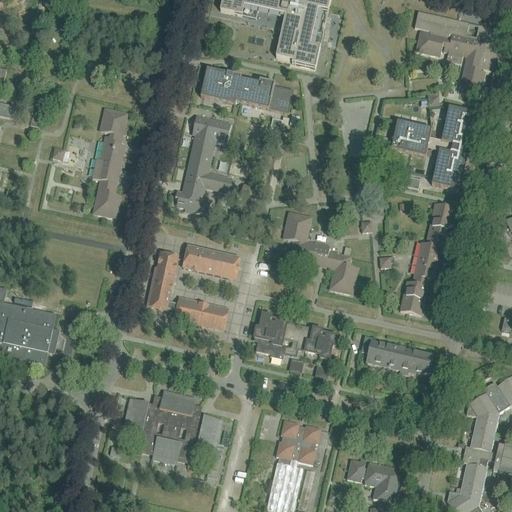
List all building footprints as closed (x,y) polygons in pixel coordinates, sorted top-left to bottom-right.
[(222,0),(220,13),(249,19),(251,9),(258,11),(285,17),(275,59),(276,59),(292,63),(292,65),(315,70),(322,41),(312,39),(313,32),(318,11),(328,13),(330,0),(222,0)] [(418,14),(414,30),(430,34),(430,36),(426,35),(420,33),(419,39),(417,48),(416,54),(422,55),(434,58),(440,60),(441,54),(442,49),(444,49),(443,54),(447,55),(445,64),(461,67),(463,59),(466,60),(460,88),(459,94),(464,95),(474,97),(479,99),(481,93),(484,80),(485,74),(479,73),(474,72),(474,70),(495,74),(504,34),(478,28),(478,30),(474,45),(466,42),(467,39),(466,39),(469,26),(418,14)] [(0,179),(1,174),(0,173),(0,118),(13,121),(16,109),(0,105),(0,82),(4,83),(7,72),(0,70),(0,179)] [(200,99),(235,107),(235,104),(288,116),(293,93),(274,89),(274,86),(259,83),(259,85),(240,81),(241,79),(207,71),(200,99)] [(428,99),(429,110),(439,109),(438,98),(428,99)] [(461,157),(463,149),(469,150),(477,115),(449,109),(441,143),(429,140),(431,131),(397,123),(391,152),(425,159),(427,150),(439,153),(431,186),(459,193),(467,158),(461,157)] [(122,143),(128,116),(105,111),(101,129),(105,135),(111,137),(110,140),(105,139),(100,162),(97,161),(92,181),(100,183),(93,216),(116,221),(120,203),(116,197),(110,196),(110,194),(115,195),(126,148),(121,147),(121,143),(122,143)] [(177,194),(175,201),(178,202),(176,209),(182,210),(184,209),(187,214),(191,215),(196,212),(197,214),(202,215),(208,216),(209,210),(210,207),(207,206),(209,201),(203,200),(205,191),(221,194),(227,196),(227,194),(233,195),(235,184),(230,183),(230,181),(208,176),(216,142),(227,145),(232,126),(197,117),(193,134),(195,138),(188,171),(190,172),(189,175),(187,184),(189,184),(186,196),(185,197),(183,195),(177,194)] [(33,118),(31,128),(39,130),(41,119),(33,118)] [(272,120),(270,130),(280,133),(282,123),(272,120)] [(387,140),(377,138),(375,148),(385,150),(387,140)] [(65,153),(55,151),(52,161),(63,163),(65,153)] [(401,177),(399,187),(418,192),(420,182),(401,177)] [(243,186),(241,196),(251,199),(253,188),(243,186)] [(16,203),(17,195),(7,193),(5,201),(16,203)] [(441,238),(449,240),(456,211),(435,206),(426,246),(425,246),(422,260),(418,259),(413,283),(418,284),(418,286),(407,284),(400,313),(421,318),(429,282),(433,283),(443,241),(440,240),(441,238)] [(352,297),(358,271),(349,269),(351,259),(329,254),(330,248),(315,245),(315,246),(306,244),(312,220),(289,215),(283,241),(293,244),(291,255),(302,258),(301,265),(310,267),(310,270),(315,271),(316,265),(325,267),(324,270),(334,272),(329,292),(352,297)] [(372,234),(372,224),(361,225),(362,235),(372,234)] [(235,282),(240,261),(188,249),(183,270),(235,282)] [(176,298),(170,297),(179,259),(161,255),(157,271),(155,271),(147,308),(166,313),(167,311),(176,313),(174,321),(224,333),(229,311),(179,300),(178,306),(174,305),(176,298)] [(390,259),(380,260),(380,271),(391,270),(390,259)] [(0,357),(10,359),(9,364),(16,365),(17,361),(45,367),(48,355),(50,356),(56,332),(53,332),(56,317),(4,305),(7,292),(0,290),(0,357)] [(296,352),(305,354),(307,344),(310,345),(313,331),(302,328),(301,331),(296,330),(297,327),(275,322),(274,325),(270,324),(271,319),(263,317),(260,331),(256,330),(254,340),(258,341),(256,354),(270,357),(270,359),(283,362),(284,355),(295,357),(296,352)] [(307,344),(305,354),(317,357),(317,354),(321,355),(320,360),(329,362),(332,348),(335,349),(337,339),(325,336),(325,339),(321,338),(322,333),(313,331),(310,345),(307,344)] [(365,339),(361,355),(369,356),(367,366),(401,374),(400,376),(407,378),(408,376),(415,377),(416,375),(429,378),(433,359),(372,345),(373,341),(365,339)] [(290,373),(300,375),(303,365),(292,363),(290,373)] [(316,379),(326,381),(328,371),(318,368),(316,379)] [(466,417),(476,420),(470,450),(491,454),(499,415),(510,409),(511,409),(511,379),(497,389),(495,385),(489,388),(484,392),(486,396),(469,407),(466,417)] [(425,397),(428,387),(420,385),(417,395),(425,397)] [(160,408),(135,402),(133,410),(129,409),(126,426),(129,427),(128,435),(137,437),(133,456),(141,458),(143,450),(154,453),(152,461),(177,466),(179,459),(189,461),(188,469),(196,471),(201,451),(210,454),(212,446),(216,447),(220,430),(216,429),(218,421),(192,416),(195,406),(187,404),(188,400),(171,396),(170,400),(163,398),(160,408)] [(299,429),(299,427),(284,424),(281,438),(283,439),(281,445),(280,445),(276,459),(279,460),(298,464),(312,468),(316,453),(314,453),(316,446),(317,446),(321,432),(306,429),(306,430),(299,429)] [(465,449),(462,465),(466,466),(486,470),(488,463),(495,464),(493,473),(499,474),(499,475),(511,478),(511,448),(505,447),(504,448),(498,447),(497,456),(491,454),(470,450),(465,449)] [(296,470),(298,464),(279,460),(278,466),(277,465),(266,511),(293,511),(303,471),(296,470)] [(390,511),(392,506),(397,507),(402,481),(400,481),(401,475),(396,474),(396,472),(369,466),(368,471),(364,470),(365,466),(360,465),(351,463),(347,482),(361,485),(362,481),(365,482),(364,487),(376,489),(379,490),(379,491),(377,502),(373,501),(379,503),(376,511),(371,511),(373,511),(390,511)] [(449,495),(447,505),(451,511),(480,511),(479,510),(487,470),(486,470),(466,466),(460,496),(449,494),(449,495)] [(209,471),(207,479),(217,481),(218,473),(209,471)] [(332,492),(330,502),(340,504),(342,494),(332,492)]
